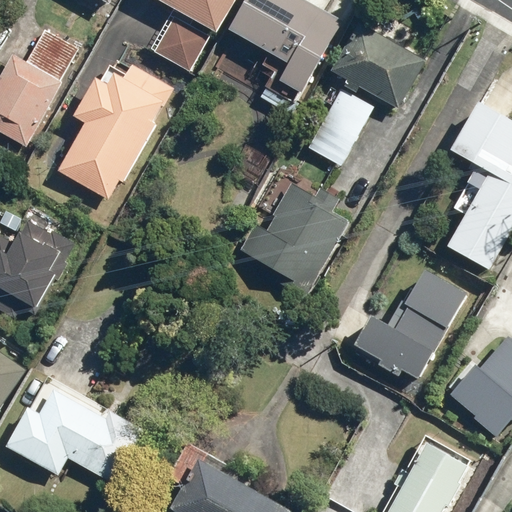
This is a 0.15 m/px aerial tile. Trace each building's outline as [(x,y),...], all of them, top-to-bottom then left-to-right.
[(99,0),(115,8),(119,0),(99,0)] [(148,0),(178,19),(155,55),(191,78),(239,0),(148,0)] [(294,66),(283,88),(306,99),(346,22),(302,0),(250,0),(233,35),(294,66)] [(361,98),(365,90),(406,111),(430,63),(360,28),(336,75),(351,83),(347,90),(361,98)] [(46,29),(26,65),(13,58),(0,83),(0,136),(30,152),(65,85),(62,84),(81,47),(46,29)] [(113,204),(123,185),(127,187),(158,131),(154,128),(175,91),(134,68),(126,82),(111,74),(104,86),(98,82),(77,120),(88,126),(61,175),(113,204)] [(346,169),(378,111),(345,93),(313,151),(346,169)] [(511,240),(511,123),(482,106),(455,155),(481,169),(457,212),(469,219),(451,251),(492,275),(511,240)] [(249,214),(278,162),(250,147),(222,198),(249,214)] [(311,294),(351,226),(333,215),(339,204),(323,194),(320,200),(294,185),(250,258),(311,294)] [(0,315),(30,333),(78,252),(30,224),(16,247),(1,238),(0,240),(0,315)] [(399,331),(376,318),(357,351),(383,365),(380,369),(403,382),(406,375),(422,384),(473,296),(432,273),(399,331)] [(511,315),(508,313),(442,397),(492,436),(511,410),(511,315)] [(0,413),(29,371),(0,351),(0,413)] [(10,450),(62,479),(72,462),(115,487),(146,431),(51,378),(10,450)] [(453,511),(466,489),(463,487),(475,465),(430,440),(389,511),(453,511)] [(292,511),(200,461),(171,511),(292,511)]
